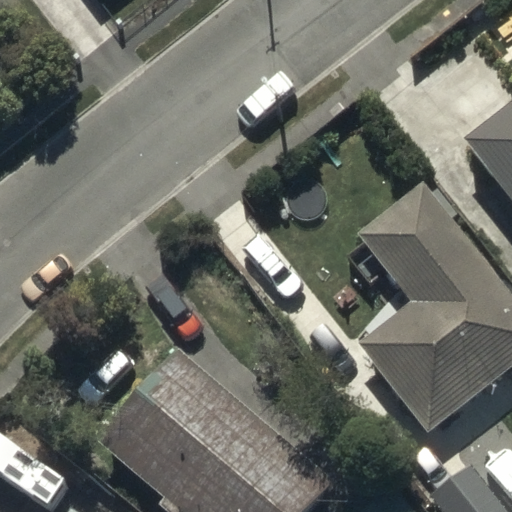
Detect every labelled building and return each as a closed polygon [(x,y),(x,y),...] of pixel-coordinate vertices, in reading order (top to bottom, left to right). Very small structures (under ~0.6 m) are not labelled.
[(511,126),(473,157),(511,207),(511,126)] [(511,363),(511,298),(424,180),(358,229),(412,301),(360,340),(426,428),(511,363)] [(305,511),(332,481),(176,349),(97,442),(165,500),(162,504),(171,511),(305,511)] [(509,511),(470,462),(429,495),(442,511),(509,511)] [(417,511),(397,485),(361,511),(417,511)]
